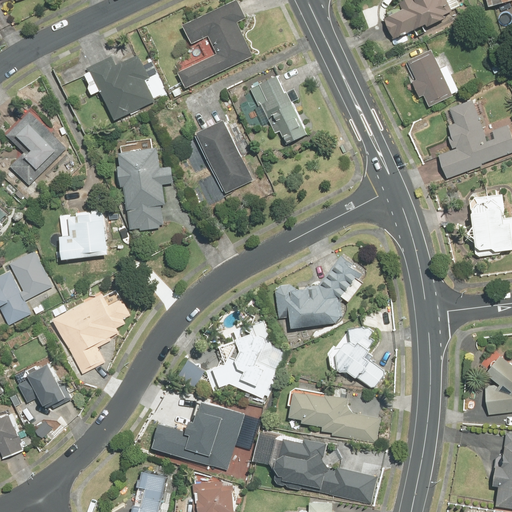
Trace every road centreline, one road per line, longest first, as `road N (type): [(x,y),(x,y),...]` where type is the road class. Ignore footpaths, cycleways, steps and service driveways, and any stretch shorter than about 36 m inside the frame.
road 1 (residential): [(44,486),(103,422),(188,305),(263,254),(397,189)]
road 2 (tertiary): [(308,0),(397,189)]
road 3 (tertiary): [(427,313),(432,406),(413,511)]
road 4 (residential): [(0,65),(130,0)]
road 5 (tertiary): [(397,189),(422,260),(427,313)]
